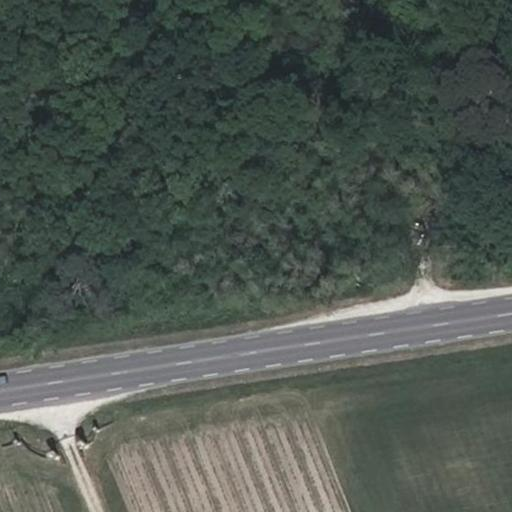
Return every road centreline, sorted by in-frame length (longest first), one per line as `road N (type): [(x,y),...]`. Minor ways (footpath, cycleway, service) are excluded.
road 1 (primary): [(0,389),(511,313)]
road 2 (track): [(66,379),(118,511)]
